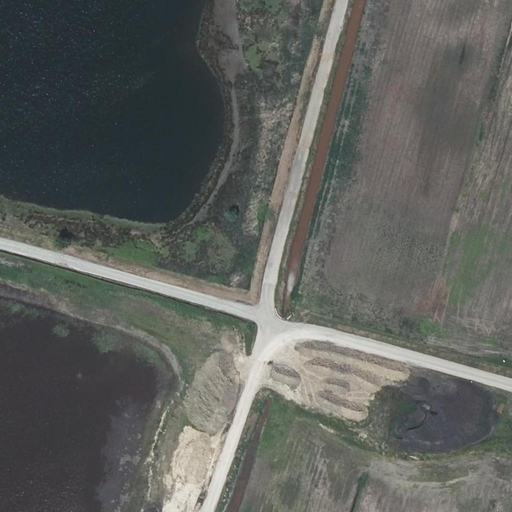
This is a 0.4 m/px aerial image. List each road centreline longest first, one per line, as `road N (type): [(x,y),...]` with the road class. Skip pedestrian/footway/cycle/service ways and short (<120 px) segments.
road 1 (track): [(0,243),(263,317)]
road 2 (track): [(511,384),(263,317)]
